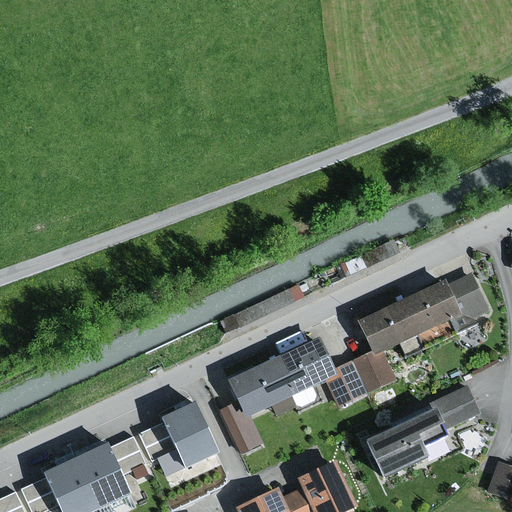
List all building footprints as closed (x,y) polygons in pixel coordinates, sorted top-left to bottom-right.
[(386,243),(343,263),(349,275),(397,253),(392,240),(386,243)] [(485,311),(469,274),(442,285),(456,313),(472,318),(485,311)] [(439,278),(395,300),(418,348),(452,333),(445,318),(456,313),(442,285),(439,278)] [(301,298),(296,285),(218,320),(224,333),(301,298)] [(395,300),(352,320),(368,354),(394,342),(401,356),(418,348),(395,300)] [(313,338),(271,358),(293,407),(311,400),(312,393),(308,384),(330,374),(328,371),(313,338)] [(368,354),(350,361),(363,390),(380,382),(368,354)] [(271,358),(221,380),(231,403),(238,418),(268,404),(274,416),(293,407),(271,358)] [(350,361),(328,371),(330,374),(341,399),(363,390),(350,361)] [(426,402),(428,406),(439,430),(477,413),(464,385),(426,402)] [(186,401),(154,416),(158,424),(171,452),(178,467),(210,452),(186,401)] [(231,403),(216,410),(237,454),(252,447),(238,418),(231,403)] [(428,406),(356,440),(375,478),(418,457),(414,447),(441,434),(439,430),(428,406)] [(171,452),(158,424),(137,433),(150,461),(155,459),(171,452)] [(131,437),(106,448),(119,477),(131,471),(136,481),(149,475),(131,437)] [(102,440),(70,456),(95,507),(126,492),(119,477),(106,448),(102,440)] [(178,467),(171,452),(155,459),(162,475),(178,467)] [(70,456),(37,472),(40,478),(53,505),(54,507),(56,511),(85,511),(95,507),(70,456)] [(292,478),(297,488),(307,511),(333,511),(351,504),(331,461),(292,478)] [(511,468),(495,463),(486,492),(511,500),(511,468)] [(44,511),(54,507),(40,478),(18,489),(29,511),(44,511)] [(273,487),(231,505),(233,511),(284,511),(277,497),(273,487)] [(307,511),(297,488),(277,497),(284,511),(307,511)] [(22,511),(13,491),(0,497),(0,511),(22,511)]
